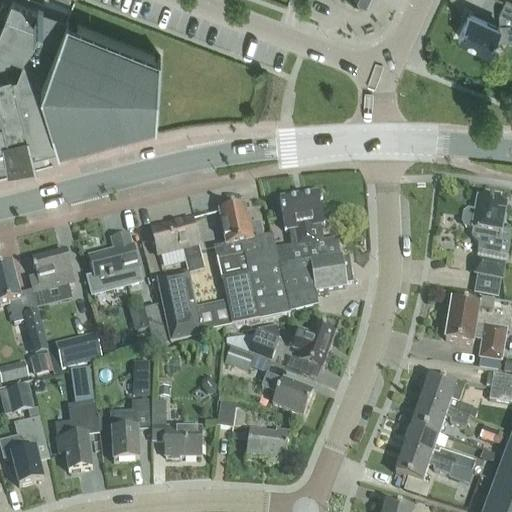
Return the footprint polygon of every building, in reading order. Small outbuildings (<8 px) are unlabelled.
[(511,3),(505,0),(499,14),(499,27),(469,13),(458,36),(489,51),(495,39),(511,37),(511,3)] [(10,4),(0,30),(0,52),(23,62),(17,78),(13,79),(13,78),(0,81),(0,163),(12,160),(13,165),(23,163),(33,160),(32,155),(33,154),(32,154),(58,147),(58,149),(156,124),(161,56),(67,19),(62,30),(40,21),(43,12),(38,10),(37,11),(12,1),(10,4)] [(319,195),(299,198),(307,247),(292,249),(274,252),(289,316),(317,309),(315,295),(346,290),(346,286),(351,285),(350,280),(348,280),(344,261),(342,261),(341,258),(339,258),(336,241),(323,244),(320,228),(324,227),(319,195)] [(292,249),(307,247),(299,198),(279,201),(284,233),(289,233),(292,249)] [(472,230),(471,232),(473,232),(471,239),(479,246),(478,250),(477,250),(477,254),(507,260),(511,233),(501,232),(506,204),(477,199),(474,214),(468,213),(464,216),(462,225),(465,229),(472,230)] [(250,227),(248,217),(245,217),(244,208),(218,214),(225,248),(213,250),(219,282),(220,282),(226,305),(195,312),(188,275),(158,281),(170,344),(201,338),(200,335),(289,316),(274,252),(271,238),(262,240),(259,225),(250,227)] [(202,262),(192,223),(164,230),(163,228),(150,231),(157,258),(182,252),(186,266),(202,262)] [(94,281),(89,283),(93,297),(142,284),(142,283),(141,283),(132,249),(131,249),(128,237),(111,242),(114,253),(88,260),(94,281)] [(27,281),(32,297),(73,287),(65,254),(43,259),(43,257),(34,259),(35,261),(32,262),(33,265),(31,265),(33,274),(35,274),(36,279),(27,281)] [(474,277),(501,282),(504,267),(476,262),(474,277)] [(0,308),(8,306),(14,326),(25,323),(34,358),(47,355),(36,316),(24,319),(11,268),(0,270),(0,308)] [(451,304),(445,343),(472,347),(473,341),(482,342),(479,360),(501,364),(506,332),(484,328),(484,329),(475,327),(479,308),(451,304)] [(153,351),(167,347),(156,307),(142,311),(153,351)] [(302,355),(299,363),(322,371),(335,335),(312,327),(309,336),(299,333),(293,351),(302,355)] [(281,342),(262,334),(260,338),(253,357),(273,364),(281,342)] [(102,362),(96,337),(55,347),(61,372),(102,362)] [(225,343),(225,349),(229,350),(253,358),(253,357),(260,338),(225,343)] [(253,358),(229,350),(224,367),(247,375),(253,358)] [(29,362),(34,379),(49,375),(44,358),(29,362)] [(511,362),(505,362),(503,376),(511,377),(511,362)] [(0,382),(1,387),(28,380),(23,364),(0,370),(0,382)] [(149,365),(132,365),(133,400),(149,400),(149,365)] [(313,393),(266,375),(260,390),(275,396),(271,407),(302,419),(313,393)] [(510,406),(511,397),(511,396),(511,380),(488,376),(486,388),(491,389),(488,402),(510,406)] [(45,408),(64,402),(56,378),(38,384),(45,408)] [(428,379),(420,404),(469,421),(469,419),(474,421),(477,413),(458,406),(464,388),(456,385),(455,389),(428,379)] [(216,394),(216,389),(211,382),(205,382),(201,385),(201,390),(207,397),(211,398),(216,394)] [(34,412),(28,388),(5,393),(11,417),(34,412)] [(236,407),(220,404),(216,429),(232,431),(236,407)] [(445,420),(451,422),(449,425),(465,431),(469,421),(420,404),(411,428),(439,437),(445,420)] [(70,425),(54,427),(58,458),(65,457),(68,475),(92,472),(87,439),(85,439),(85,435),(98,433),(94,405),(68,409),(70,425)] [(111,465),(139,464),(137,433),(150,432),(148,405),(131,405),(131,415),(108,416),(111,465)] [(152,405),(152,425),(152,444),(164,444),(164,460),(200,460),(200,431),(165,431),(165,405),(152,405)] [(38,422),(15,428),(22,456),(10,459),(18,490),(43,484),(34,448),(44,446),(38,422)] [(411,428),(403,452),(452,469),(471,475),(475,465),(440,453),(439,456),(433,454),(439,437),(411,428)] [(275,434),(275,438),(249,435),(246,458),(285,463),(289,436),(275,434)] [(495,434),(491,446),(500,449),(503,451),(508,438),(495,434)] [(511,511),(511,440),(484,511),(511,511)] [(423,486),(422,486),(428,468),(434,470),(433,473),(449,479),(452,469),(403,452),(395,476),(404,479),(400,491),(419,497),(423,486)]
